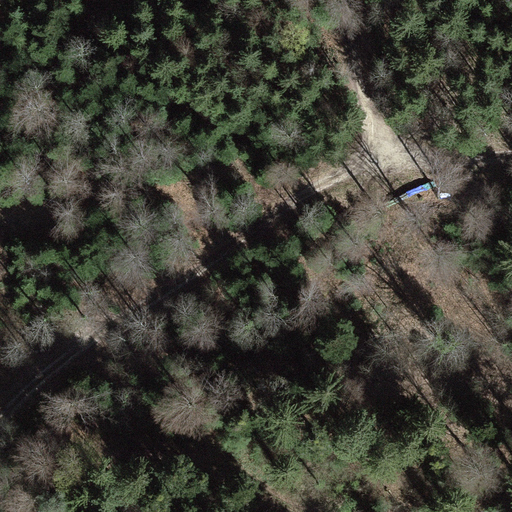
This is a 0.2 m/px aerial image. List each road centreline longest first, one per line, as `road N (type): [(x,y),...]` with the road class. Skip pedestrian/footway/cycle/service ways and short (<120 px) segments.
road 1 (track): [(0,426),(76,348),(272,213),(381,153),(511,155)]
road 2 (track): [(347,0),(381,153)]
